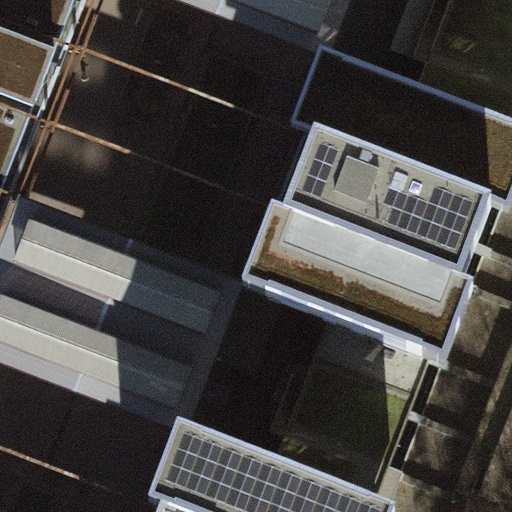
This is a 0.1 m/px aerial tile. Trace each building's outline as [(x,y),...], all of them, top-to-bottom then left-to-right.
[(104,0),(0,273),(0,511),(152,511),(184,431),(235,291),(267,206),(293,137),(323,57),(342,0),(104,0)] [(0,0),(0,26),(60,49),(79,0),(0,0)] [(511,0),(450,0),(425,66),(416,92),(511,127),(511,0)] [(56,59),(60,49),(0,26),(0,207),(33,122),(56,59)] [(427,362),(447,370),(479,285),(469,281),(495,212),(511,218),(511,215),(511,127),(416,92),(323,57),(299,48),(269,128),(293,137),(267,206),(244,198),(213,282),(235,291),(284,309),(325,324),(427,362)] [(284,309),(235,291),(207,369),(256,387),(284,309)] [(427,362),(325,324),(310,367),(273,466),(377,506),(427,362)] [(391,511),(377,506),(273,466),(184,431),(166,424),(134,505),(151,511),(391,511)]
